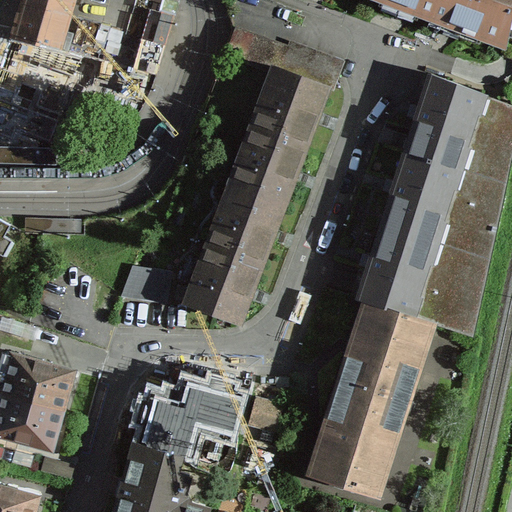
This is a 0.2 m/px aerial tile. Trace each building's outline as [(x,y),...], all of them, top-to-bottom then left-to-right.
[(20,0),(10,36),(11,36),(61,49),(75,2),(75,0),(20,0)] [(162,0),(160,10),(175,14),(179,1),(175,0),(174,0),(162,0)] [(387,0),(410,8),(434,17),(440,0),(387,0)] [(505,44),(511,9),(511,0),(440,0),(434,17),(453,24),(505,44)] [(236,27),(235,29),(235,31),(226,55),(274,72),(288,46),(236,27)] [(51,142),(84,55),(61,49),(11,36),(0,65),(0,134),(12,139),(16,129),(51,142)] [(260,108),(254,126),(304,145),(312,125),(326,87),(333,89),(344,61),(291,41),(288,46),(274,72),(269,85),(272,87),(264,109),(260,108)] [(408,150),(507,182),(511,157),(511,105),(432,75),(419,115),(408,150)] [(232,185),(282,204),(289,184),(304,145),(254,126),(247,144),(250,145),(242,168),(238,166),(232,185)] [(28,157),(28,147),(0,145),(0,163),(56,165),(57,147),(55,147),(55,158),(28,157)] [(55,158),(55,147),(39,147),(28,147),(28,157),(38,157),(55,158)] [(384,224),(490,258),(507,182),(408,150),(395,189),(384,224)] [(271,235),(282,204),(232,185),(225,202),(229,204),(220,226),(216,225),(210,243),(260,262),(271,235)] [(0,241),(10,224),(0,218),(0,241)] [(433,322),(474,335),(490,258),(384,224),(371,264),(360,298),(366,300),(433,322)] [(187,303),(238,322),(249,293),(260,262),(210,243),(203,261),(207,262),(198,285),(194,284),(187,303)] [(172,271),(134,265),(123,294),(167,301),(172,271)] [(341,376),(408,397),(433,322),(366,300),(360,319),(358,319),(351,340),(346,357),(347,358),(341,376)] [(6,373),(5,373),(0,390),(0,391),(62,409),(68,389),(73,370),(52,364),(52,362),(43,359),(42,361),(12,353),(6,373)] [(178,395),(151,388),(136,442),(183,455),(191,426),(218,433),(219,429),(232,433),(244,391),(184,374),(179,388),(178,395)] [(310,473),(377,494),(408,397),(341,376),(336,394),(334,394),(324,425),(315,452),(316,454),(310,473)] [(62,409),(0,391),(0,432),(21,439),(20,441),(30,443),(30,441),(52,447),(57,429),(62,409)] [(281,405),(257,398),(251,421),(275,428),(281,405)] [(183,455),(136,442),(126,479),(121,478),(118,488),(116,495),(121,496),(116,511),(209,511),(210,511),(193,507),(185,491),(190,472),(179,469),(183,455)] [(0,511),(33,511),(38,495),(17,489),(18,487),(8,485),(7,487),(0,484),(0,511)]
